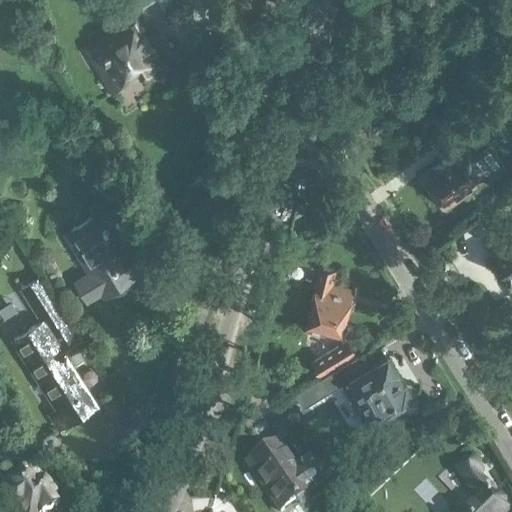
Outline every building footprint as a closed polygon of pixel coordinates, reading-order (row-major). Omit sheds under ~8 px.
[(129,0),(135,9),(151,0),(129,0)] [(103,62),(109,64),(122,86),(161,63),(144,34),(147,32),(138,17),(116,30),(112,29),(103,35),(102,40),(96,43),(99,47),(97,52),(103,62)] [(494,105),(486,111),(493,120),(500,115),(494,105)] [(468,190),(488,176),(475,157),(505,135),(495,120),(494,121),(486,111),(460,129),(467,140),(464,143),(468,147),(453,158),(451,155),(423,174),(447,208),(469,192),(468,190)] [(66,231),(89,269),(73,279),(87,303),(103,293),(104,294),(133,277),(103,227),(122,216),(107,192),(94,200),(95,201),(89,205),(94,214),(66,231)] [(511,218),(494,230),(503,244),(492,250),(510,280),(511,278),(511,218)] [(342,331),(353,289),(333,284),(336,269),(319,265),(314,285),(317,286),(317,287),(315,293),(314,294),(312,303),(312,304),(306,329),(323,334),(325,327),(342,331)] [(13,336),(27,358),(59,407),(50,413),(59,426),(95,403),(65,356),(84,343),(40,275),(20,287),(41,319),(13,336)] [(311,361),(320,375),(357,353),(348,339),(311,361)] [(361,352),(295,393),(303,407),(317,398),(336,387),(349,379),(358,393),(350,398),(359,414),(367,409),(376,423),(396,411),(401,419),(417,410),(411,401),(415,399),(389,355),(370,366),(361,352)] [(248,465),(280,511),(282,511),(308,494),(312,499),(333,485),(312,454),(294,466),(279,444),(248,465)] [(503,511),(504,511),(505,506),(499,500),(493,501),(490,498),(496,493),(481,478),(484,475),(473,457),(455,468),(465,485),(480,500),(468,511),(503,511)] [(37,486),(28,472),(5,487),(11,497),(10,498),(18,510),(19,509),(21,511),(51,511),(57,509),(55,507),(59,504),(44,481),(37,486)]
